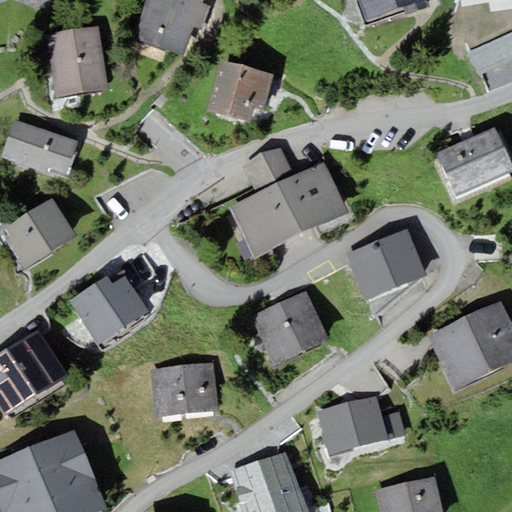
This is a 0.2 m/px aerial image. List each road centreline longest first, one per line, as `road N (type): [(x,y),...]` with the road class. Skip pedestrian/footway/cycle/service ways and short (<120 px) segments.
road 1 (residential): [(131,511),(374,356),(458,279),(457,246),(431,222),(405,219),(356,241),(302,281),(236,296),(184,266),(152,220)]
road 2 (residential): [(152,220),(279,142),(511,95)]
road 3 (residential): [(0,326),(97,267),(152,220)]
